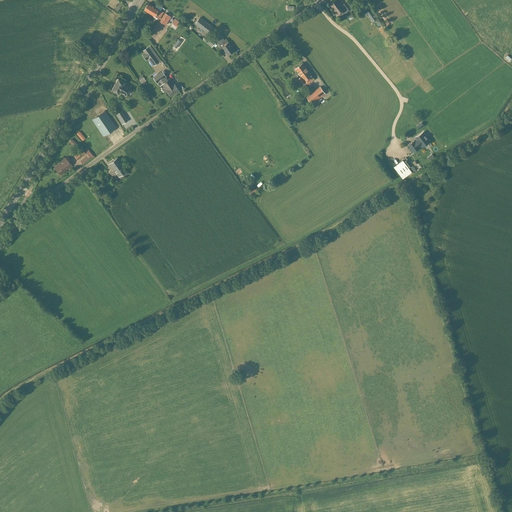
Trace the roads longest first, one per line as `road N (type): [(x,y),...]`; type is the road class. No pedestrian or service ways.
road 1 (unclassified): [(20,190),(59,188),(319,0)]
road 2 (secondary): [(20,190),(138,0)]
